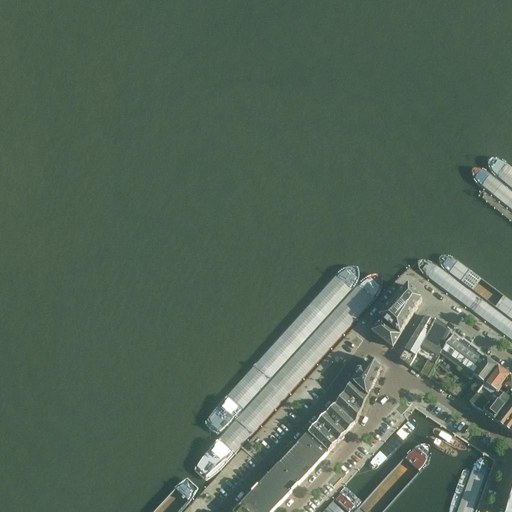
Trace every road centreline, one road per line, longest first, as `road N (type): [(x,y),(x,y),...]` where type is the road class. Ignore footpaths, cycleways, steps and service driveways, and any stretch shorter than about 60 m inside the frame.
road 1 (residential): [(360,337),(327,394),(216,511)]
road 2 (residential): [(287,511),(366,427),(389,363)]
road 3 (residential): [(511,447),(389,363)]
